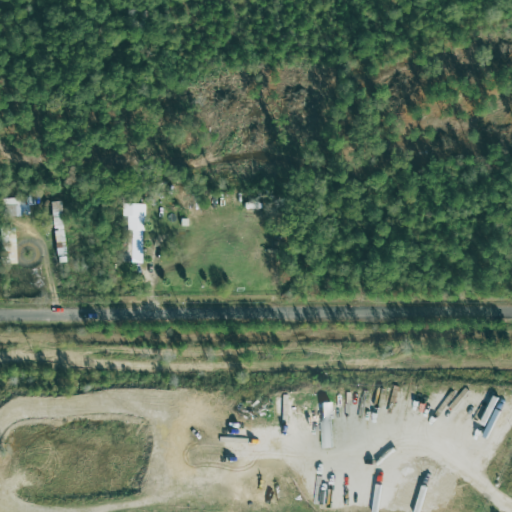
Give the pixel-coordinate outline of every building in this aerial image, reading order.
[(29,215),(29,197),(0,198),(1,216),(29,215)] [(50,202),(51,227),(46,228),(47,257),(63,256),(61,201),(50,202)] [(120,217),(125,217),(124,230),(141,231),(142,204),(120,203),(120,217)] [(0,263),(14,263),(13,228),(0,228),(0,263)] [(140,232),(120,231),(120,262),(140,263),(140,232)] [(329,403),(320,403),(321,449),(331,448),(329,403)]
